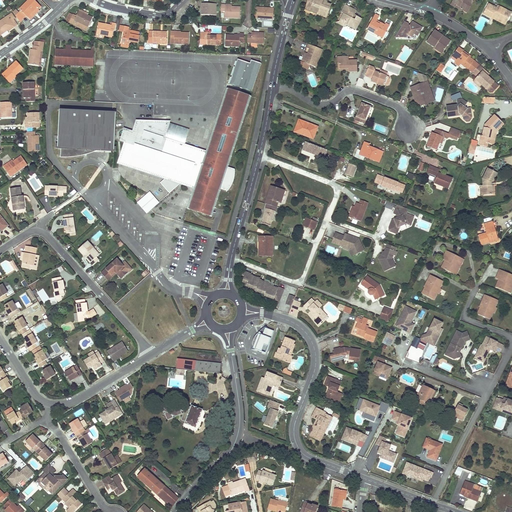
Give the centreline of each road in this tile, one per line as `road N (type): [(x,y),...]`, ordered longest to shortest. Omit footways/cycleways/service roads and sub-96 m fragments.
road 1 (tertiary): [(261,313),(295,323),(313,345),(314,370),(293,430),(298,448),(366,479)]
road 2 (residential): [(150,354),(45,233),(27,232),(0,250)]
road 3 (secondary): [(228,273),(272,83)]
road 4 (secondary): [(177,511),(237,439),(230,350)]
road 5 (residential): [(272,83),(315,104),(356,90),(399,107),(408,128)]
road 6 (residential): [(486,394),(431,504)]
